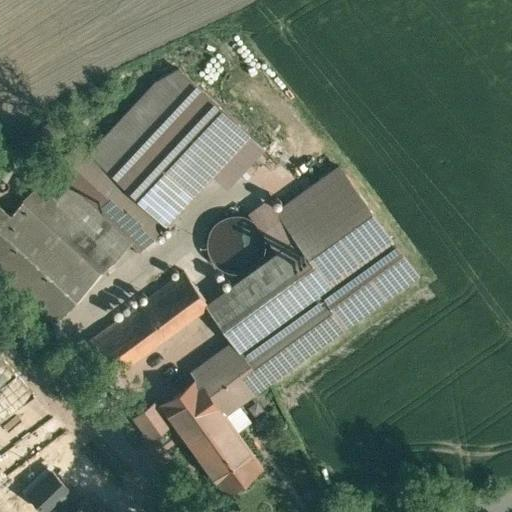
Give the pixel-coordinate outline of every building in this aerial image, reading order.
[(179,68),(156,81),(90,152),(164,221),(247,132),(179,68)] [(138,250),(164,221),(90,152),(78,141),(52,169),(130,240),(129,242),(138,250)] [(329,284),(392,240),(339,166),(277,211),(296,237),(329,284)] [(130,240),(52,169),(24,200),(102,271),(129,242),(130,240)] [(296,237),(277,211),(268,199),(248,213),(280,248),(296,237)] [(10,215),(0,225),(0,281),(50,327),(102,271),(24,200),(10,215)] [(0,225),(10,215),(0,205),(0,225)] [(242,214),(235,213),(228,215),(225,216),(220,218),(217,220),(215,222),(213,225),(211,228),(209,231),(208,234),(207,237),(207,240),(207,243),(207,246),(208,249),(208,251),(210,254),(211,258),(214,261),(216,263),(218,265),(221,267),(224,268),(227,269),(232,270),(237,271),(242,270),(246,269),(250,267),(252,265),(255,263),(258,260),(261,256),(263,251),(264,248),(264,245),(264,242),(264,239),(263,235),(262,232),(261,230),(259,226),(256,222),(253,220),(250,218),(247,216),(242,214)] [(280,248),(207,302),(208,304),(233,340),(239,348),(318,292),(329,284),(296,237),(280,248)] [(318,292),(343,328),(417,274),(392,240),(329,284),(318,292)] [(184,270),(147,298),(146,298),(83,344),(107,377),(208,304),(207,302),(184,270)] [(318,292),(239,348),(265,384),(343,328),(318,292)] [(233,340),(191,371),(197,379),(223,413),(265,384),(239,348),(233,340)] [(197,379),(162,405),(224,491),(260,465),(223,413),(197,379)] [(155,402),(135,417),(150,438),(170,423),(155,402)]
